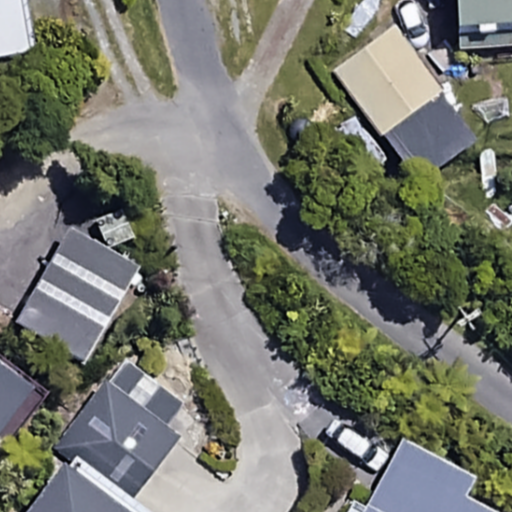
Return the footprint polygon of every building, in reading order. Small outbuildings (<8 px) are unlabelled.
[(0,0),(0,52),(30,48),(22,0),(0,0)] [(511,0),(443,0),(446,46),(511,42),(511,0)] [(471,139),(390,23),(331,65),(358,104),(324,129),(376,205),(471,139)] [(126,227),(79,201),(14,316),(84,355),(137,262),(114,249),(126,227)] [(175,396),(120,354),(95,389),(129,415),(97,457),(134,485),(174,431),(158,419),(175,396)] [(0,409),(19,384),(0,369),(0,409)] [(500,511),(506,503),(395,441),(362,500),(349,492),(337,511),(500,511)] [(21,511),(138,511),(58,458),(21,511)]
